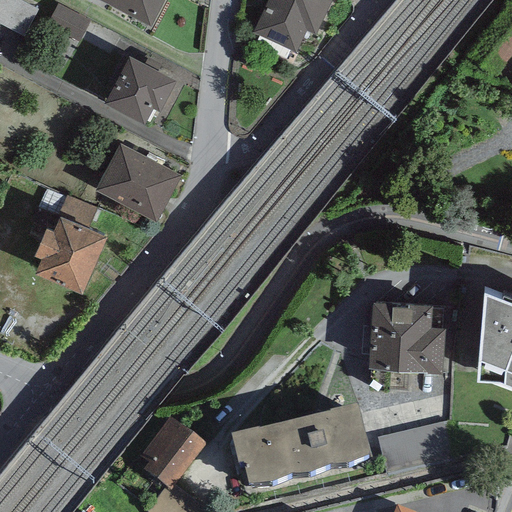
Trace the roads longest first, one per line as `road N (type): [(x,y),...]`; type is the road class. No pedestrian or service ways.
road 1 (residential): [(511,241),(396,217),(334,227),(310,244),(227,363),(199,383),(73,397),(42,391)]
road 2 (residential): [(42,391),(175,235),(194,203),(207,150)]
road 3 (residential): [(377,0),(267,132),(248,147),(207,150)]
road 4 (unknown): [(71,0),(213,73)]
road 5 (residential): [(207,150),(223,0)]
